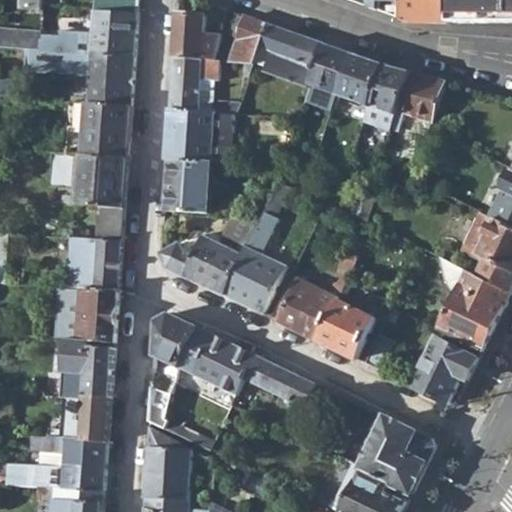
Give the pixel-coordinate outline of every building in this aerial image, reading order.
[(24,0),(24,10),(46,12),(47,6),(46,0),(24,0)] [(45,42),(44,51),(93,55),(138,58),(142,0),(115,0),(104,3),(104,12),(97,11),(94,46),(45,42)] [(369,0),(369,5),(402,18),(403,0),(369,0)] [(415,22),(452,22),(451,0),(403,0),(402,18),(415,22)] [(511,0),(451,0),(452,22),(511,22),(511,0)] [(179,59),(217,63),(223,37),(208,35),(210,19),(181,15),(179,59)] [(257,65),(270,26),(248,18),(246,29),(236,26),(233,40),(240,42),(233,66),(255,69),(257,65)] [(312,90),(327,46),(270,26),(257,65),(269,70),(267,75),(312,90)] [(0,47),(44,51),(45,42),(45,32),(0,28),(0,47)] [(339,95),(352,55),(327,46),(312,90),(308,101),(333,110),(339,95)] [(135,107),(138,58),(93,55),(89,104),(135,107)] [(371,107),(385,67),(352,55),(339,95),(371,107)] [(221,64),(217,63),(179,59),(175,110),(237,115),(240,115),(243,107),(213,105),(214,86),(219,87),(221,64)] [(394,124),(410,74),(385,67),(371,107),(366,123),(391,133),(394,124)] [(407,116),(434,125),(447,84),(410,74),(394,124),(404,127),(407,116)] [(0,97),(18,99),(19,82),(0,80),(0,97)] [(131,161),(135,107),(89,104),(85,157),(131,161)] [(263,116),(301,119),(305,109),(263,108),(263,116)] [(237,115),(175,110),(171,160),(215,164),(235,165),(237,115)] [(125,242),(131,161),(85,157),(58,155),(57,177),(83,179),(81,205),(101,206),(99,239),(125,242)] [(215,164),(171,160),(168,211),(212,214),(215,164)] [(511,176),(493,218),(511,226),(511,176)] [(280,182),(267,212),(277,217),(291,187),(280,182)] [(264,217),(226,214),(225,235),(249,247),(260,225),(264,217)] [(478,280),(511,298),(511,297),(511,226),(493,218),(486,215),(468,254),(486,263),(478,280)] [(245,255),(226,297),(266,316),(289,268),(265,254),(275,232),(260,225),(249,247),(245,255)] [(226,297),(245,255),(207,235),(195,259),(188,256),(182,248),(164,259),(172,270),(226,297)] [(122,294),(125,242),(99,239),(76,238),(72,291),(122,294)] [(301,283),(281,323),(320,342),(340,302),(357,266),(347,261),(329,297),(301,283)] [(461,294),(442,333),(484,353),(511,298),(478,280),(445,262),(445,266),(445,269),(446,272),(447,275),(448,278),(450,282),(452,286),(455,288),(457,291),(459,293),(461,294)] [(118,344),(122,294),(72,291),(58,290),(54,339),(69,340),(94,342),(118,344)] [(340,302),(320,342),(359,361),(378,322),(340,302)] [(158,358),(181,369),(200,329),(171,315),(159,320),(158,358)] [(258,358),(200,329),(181,369),(240,397),(248,380),(258,358)] [(367,365),(382,372),(397,344),(382,336),(367,365)] [(94,349),(94,342),(69,340),(67,373),(70,374),(68,399),(114,401),(118,352),(94,349)] [(438,340),(414,387),(450,405),(453,405),(465,381),(481,361),(438,340)] [(320,389),(258,358),(248,380),(309,411),(320,389)] [(152,423),(167,430),(172,423),(170,422),(175,398),(155,390),(152,423)] [(111,444),(114,401),(68,399),(65,398),(64,433),(52,432),(52,440),(111,444)] [(388,422),(364,471),(413,496),(436,452),(434,444),(388,422)] [(152,429),(147,510),(154,511),(191,511),(196,454),(152,429)] [(185,439),(215,453),(219,445),(189,432),(185,439)] [(222,458),(238,465),(248,445),(229,436),(219,456),(222,458)] [(108,494),(111,444),(52,440),(38,439),(37,453),(45,453),(44,467),(48,467),(69,468),(69,477),(47,476),(40,476),(40,480),(39,489),(70,491),(108,494)] [(48,467),(47,476),(69,477),(69,468),(48,467)] [(405,511),(413,496),(364,471),(344,511),(405,511)] [(39,489),(40,480),(3,477),(3,486),(39,489)] [(106,511),(108,494),(70,491),(70,502),(46,500),(44,511),(106,511)]
